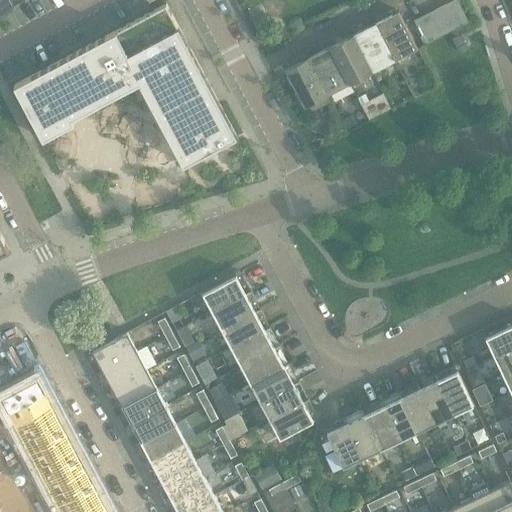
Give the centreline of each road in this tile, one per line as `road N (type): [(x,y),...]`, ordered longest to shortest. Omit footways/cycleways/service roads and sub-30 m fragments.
road 1 (residential): [(511,294),(354,369),(338,366),(262,217)]
road 2 (residential): [(140,511),(28,298)]
road 3 (residential): [(262,217),(55,283)]
road 4 (residential): [(511,136),(311,198)]
road 5 (residential): [(246,80),(400,0)]
road 6 (residential): [(311,198),(246,80)]
road 7 (residential): [(55,283),(0,174)]
